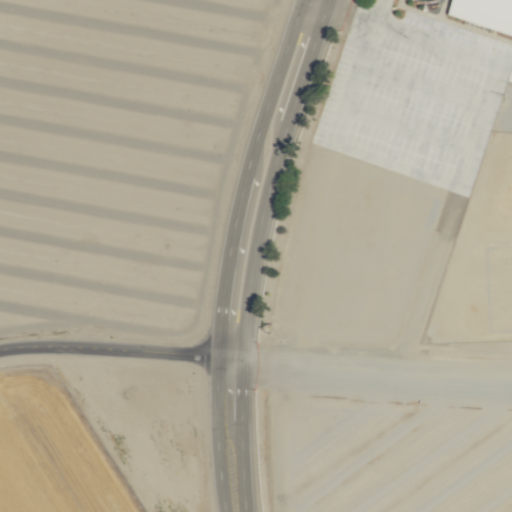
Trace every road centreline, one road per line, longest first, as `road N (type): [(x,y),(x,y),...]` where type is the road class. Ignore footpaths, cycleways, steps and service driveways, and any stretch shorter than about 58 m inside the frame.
road 1 (secondary): [(229,352),(244,322),(286,122)]
road 2 (tertiary): [(229,352),(0,349)]
road 3 (secondary): [(255,140),(223,285),(219,320),(229,352)]
road 4 (secondary): [(229,352),(233,511)]
road 5 (secondary): [(302,0),(255,140)]
